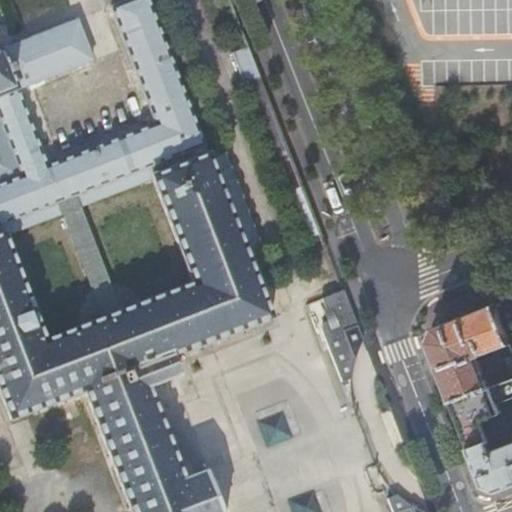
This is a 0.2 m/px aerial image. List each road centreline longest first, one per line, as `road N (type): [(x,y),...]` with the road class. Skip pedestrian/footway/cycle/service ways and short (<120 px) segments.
road 1 (tertiary): [(263,0),(378,296)]
road 2 (residential): [(378,296),(465,511)]
road 3 (tertiary): [(511,246),(378,296)]
